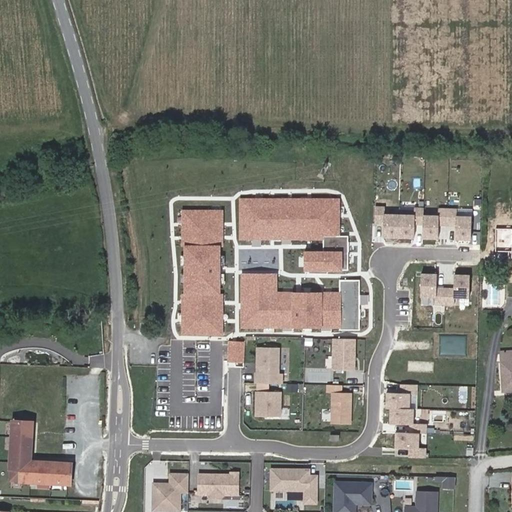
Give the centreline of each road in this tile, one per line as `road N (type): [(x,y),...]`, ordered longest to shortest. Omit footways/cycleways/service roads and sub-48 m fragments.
road 1 (tertiary): [(61,0),(100,138),(122,325),(115,444)]
road 2 (residential): [(232,445),(337,453),(364,441),(373,429),(374,372),(389,325),(391,264),(399,253),(473,254)]
road 3 (track): [(158,0),(122,121),(98,129)]
